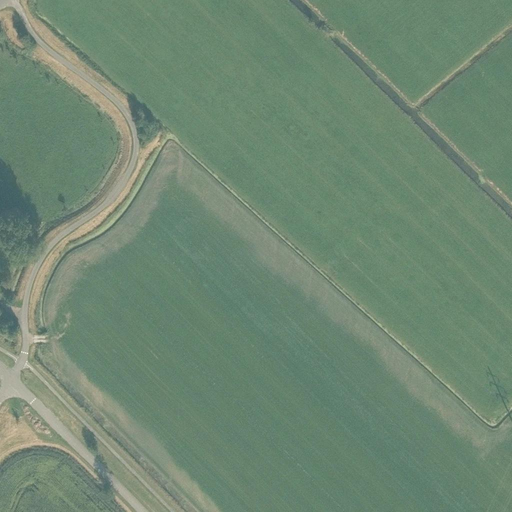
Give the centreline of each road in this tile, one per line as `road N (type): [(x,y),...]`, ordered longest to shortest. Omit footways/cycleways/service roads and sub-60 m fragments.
road 1 (unclassified): [(12,381),(22,362),(33,269),(56,238),(110,198),(130,168),(134,138),(122,109),(37,40),(10,0)]
road 2 (tertiary): [(12,381),(141,511)]
